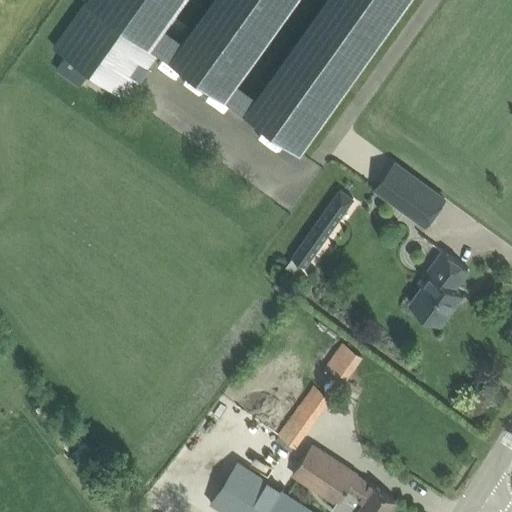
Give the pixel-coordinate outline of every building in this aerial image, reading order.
[(84,0),(53,44),(66,54),(55,70),(79,86),(90,70),(127,96),(160,50),(299,148),(404,0),(326,0),(259,95),(237,79),(292,0),(212,0),(184,40),(162,24),(179,0),(84,0)] [(372,188),(424,226),(446,197),(393,158),(372,188)] [(292,259),(305,268),(351,200),(338,191),(292,259)] [(454,287),(468,268),(444,250),(420,282),(424,285),(411,303),(440,323),(462,293),(454,287)] [(324,367),(344,381),(362,355),(343,341),(324,367)] [(276,433),(295,447),(331,397),(312,382),(276,433)] [(301,460),(292,473),(321,492),(338,503),(351,511),(386,511),(395,498),(371,482),(371,483),(357,474),(357,473),(312,443),(301,460)] [(211,501),(227,511),(315,511),(237,461),(211,501)]
